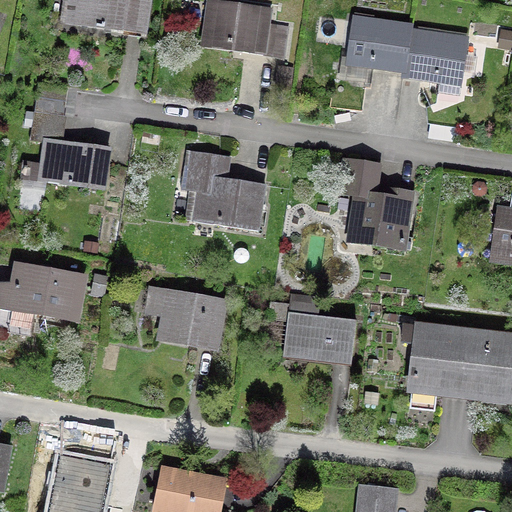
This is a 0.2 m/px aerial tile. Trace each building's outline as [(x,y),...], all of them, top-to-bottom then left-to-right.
[(65,0),(62,19),(96,27),(144,33),(148,0),(65,0)] [(243,52),(282,58),(286,28),(267,25),(269,10),(209,2),(204,41),(243,47),(243,52)] [(403,77),(411,27),(353,19),(348,58),(337,57),(332,93),(364,98),(369,62),(385,64),(385,69),(403,72),(403,77)] [(411,27),(403,77),(423,80),(423,74),(440,77),(436,103),(428,106),(430,124),(459,128),(466,80),(461,80),(467,40),(411,32),(411,27)] [(511,31),(504,30),(501,51),(511,52),(511,31)] [(38,83),(36,97),(66,102),(68,87),(38,83)] [(64,116),(66,102),(36,97),(34,112),(64,116)] [(103,189),(108,150),(46,141),(42,166),(24,163),(22,180),(45,183),(46,181),(103,189)] [(186,151),(181,190),(189,192),(185,220),(258,231),(265,185),(219,178),(223,157),(186,151)] [(356,195),(350,233),(378,237),(376,245),(404,249),(412,195),(394,192),(393,199),(374,197),(379,167),(344,162),(340,192),(356,195)] [(511,208),(497,207),(491,246),(511,249),(511,254),(511,255),(511,254),(511,208)] [(84,278),(17,266),(13,286),(0,286),(0,309),(11,311),(11,309),(77,321),(84,278)] [(223,304),(152,291),(148,313),(165,316),(161,338),(215,348),(223,304)] [(316,316),(318,299),(292,296),(284,351),(310,354),(310,361),(351,366),(356,321),(316,316)] [(459,394),(466,334),(404,327),(402,343),(417,345),(412,389),(459,394)] [(511,339),(466,334),(459,394),(507,400),(511,354),(511,339)] [(0,488),(3,468),(7,469),(10,448),(0,446),(0,488)] [(102,511),(113,463),(58,452),(45,511),(102,511)] [(163,469),(154,511),(216,511),(223,482),(163,469)] [(362,486),(359,511),(392,511),(395,490),(362,486)]
